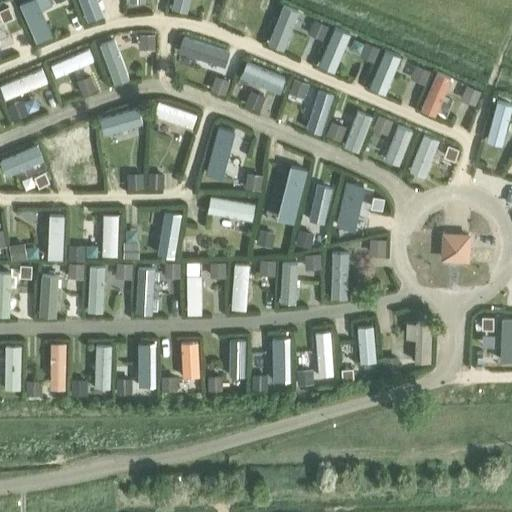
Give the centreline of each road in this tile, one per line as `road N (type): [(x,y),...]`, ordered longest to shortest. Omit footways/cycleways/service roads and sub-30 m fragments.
road 1 (unclassified): [(0,486),(169,457),(425,384),(445,372),(455,302)]
road 2 (residential): [(418,289),(365,306),(239,324),(0,329)]
road 3 (residential): [(172,23),(470,138),(457,192)]
road 4 (residential): [(0,197),(180,195),(211,104)]
road 5 (residential): [(211,104),(377,173),(416,207)]
road 6 (residential): [(0,73),(116,23),(172,23)]
road 7 (residential): [(0,145),(120,96),(166,88)]
